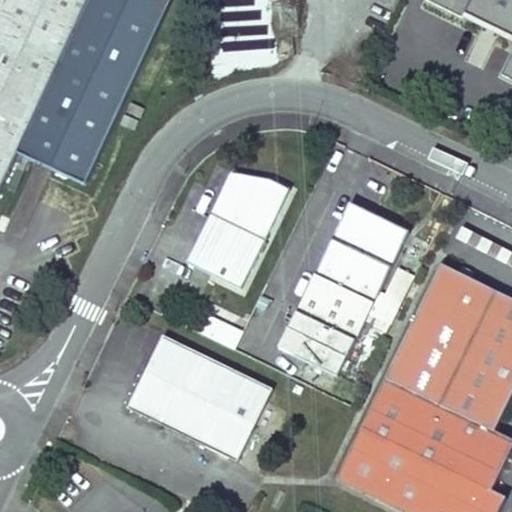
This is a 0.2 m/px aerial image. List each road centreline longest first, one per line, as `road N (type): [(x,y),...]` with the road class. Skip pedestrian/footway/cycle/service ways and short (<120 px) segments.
road 1 (residential): [(0,422),(28,397),(84,309),(159,155),(205,112),(273,93),(327,99),(511,188)]
road 2 (unknown): [(381,124),(268,354)]
road 3 (unknown): [(28,397),(229,487)]
